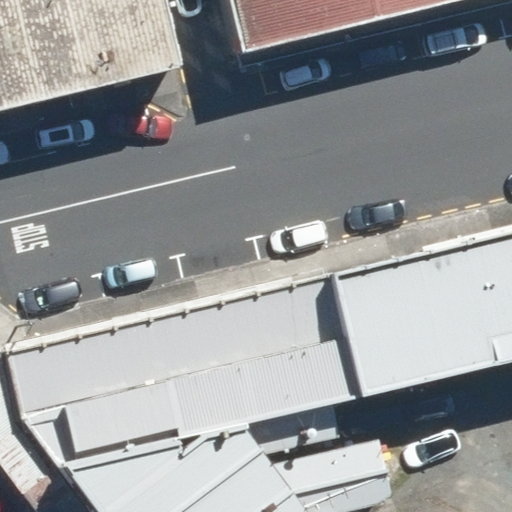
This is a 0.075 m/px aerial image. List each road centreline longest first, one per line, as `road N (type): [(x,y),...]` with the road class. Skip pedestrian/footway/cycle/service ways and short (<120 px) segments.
road 1 (unclassified): [(511,104),(0,224)]
road 2 (unknown): [(217,173),(177,0)]
